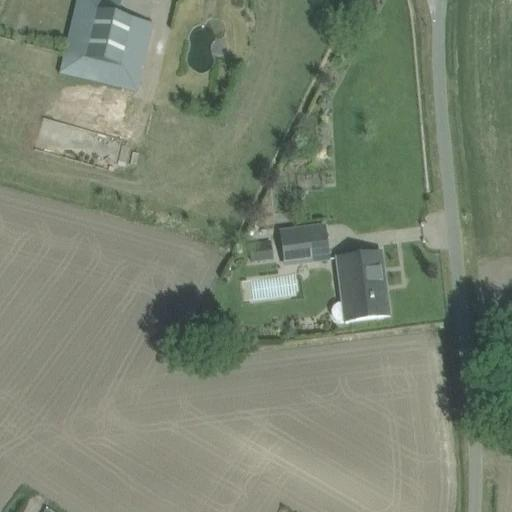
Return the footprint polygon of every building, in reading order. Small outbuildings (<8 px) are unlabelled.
[(76,0),(58,74),(136,92),(153,25),(117,16),(120,0),(76,0)] [(260,26),(175,6),(141,145),(226,165),(260,26)] [(322,227),(279,233),(283,266),(328,261),(322,227)] [(336,260),(342,304),(337,305),(333,308),(331,312),(332,318),(335,322),(339,323),(389,317),(381,254),(336,260)] [(242,278),(244,300),(299,295),(297,273),(242,278)]
